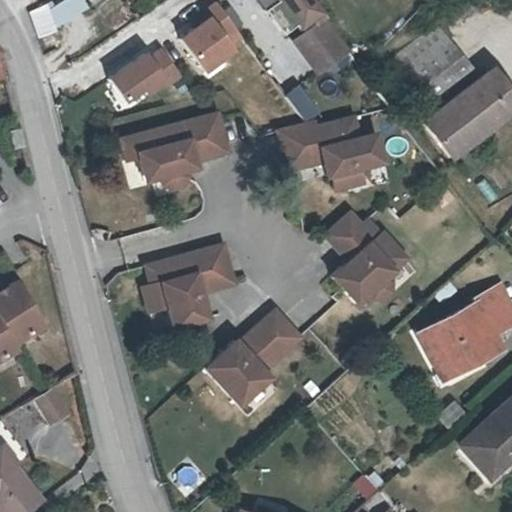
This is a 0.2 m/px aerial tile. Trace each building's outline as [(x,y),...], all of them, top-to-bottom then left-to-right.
[(44,0),(29,10),(34,34),(51,30),(44,0)] [(316,9),(308,0),(276,0),(294,23),(316,9)] [(212,1),(186,19),(189,23),(206,47),(220,37),(233,29),(212,1)] [(390,52),(403,69),(450,32),(438,16),(390,52)] [(322,19),(293,39),(315,71),(344,51),(322,19)] [(227,49),(220,37),(206,47),(189,23),(174,34),(198,70),(227,49)] [(450,32),(403,69),(425,99),(472,62),(450,32)] [(138,50),(101,75),(117,97),(135,85),(139,91),(155,79),(161,85),(175,75),(157,47),(144,56),(138,50)] [(498,91),(509,83),(492,61),(422,115),(449,151),(509,105),(498,91)] [(511,102),(511,86),(509,83),(498,91),(509,105),(511,102)] [(180,173),(178,166),(177,160),(186,157),(220,148),(209,109),(186,115),(124,132),(112,135),(119,159),(120,162),(132,158),(137,178),(153,173),(155,181),(164,185),(175,183),(180,173)] [(293,162),(315,156),(320,155),(324,170),(328,184),(356,178),(352,163),(375,157),(367,128),(352,132),(349,122),(346,111),(271,132),(280,165),(287,163),(293,162)] [(22,130),(11,132),(15,151),(26,148),(22,130)] [(320,155),(315,156),(319,171),(324,170),(320,155)] [(177,160),(178,166),(188,164),(186,157),(177,160)] [(343,207),(318,230),(341,257),(325,272),(335,283),(349,299),(361,289),(366,293),(377,294),(385,287),(385,276),(381,271),(400,254),(375,226),(373,228),(361,214),(354,220),(343,207)] [(138,262),(139,265),(144,281),(135,284),(141,310),(159,306),(165,325),(200,315),(193,289),(227,280),(216,241),(146,260),(138,262)] [(511,317),(511,303),(499,279),(473,293),(475,297),(419,327),(441,368),(469,352),(468,349),(476,344),(481,353),(499,343),(491,329),(511,317)] [(0,353),(7,349),(4,344),(33,327),(6,283),(0,286),(0,353)] [(210,353),(198,364),(231,401),(261,373),(256,368),(293,334),(269,306),(231,340),(229,337),(210,353)] [(60,410),(46,386),(27,398),(41,422),(60,410)] [(444,427),(464,414),(455,399),(434,412),(444,427)] [(511,401),(471,438),(473,440),(500,470),(511,459),(511,401)] [(0,445),(0,459),(6,468),(13,464),(0,445)] [(19,511),(31,504),(6,468),(0,459),(0,511),(19,511)]
